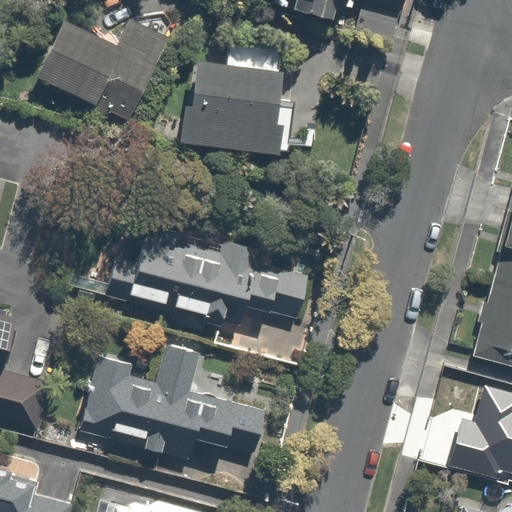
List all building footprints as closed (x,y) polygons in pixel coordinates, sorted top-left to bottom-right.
[(270,0),(268,8),(348,30),(355,0),(386,0),(413,7),(414,0),(270,0)] [(66,25),(38,82),(130,128),(174,40),(129,18),(114,49),(66,25)] [(422,55),(391,46),(377,96),(408,105),(422,55)] [(276,54),(231,51),(229,70),(201,68),(198,109),(189,108),(186,152),(286,158),(291,79),(274,78),(276,54)] [(511,233),(471,353),(511,366),(511,233)] [(145,264),(115,257),(107,289),(137,296),(135,304),(212,324),(218,301),(260,311),(261,304),(280,308),(282,301),(311,309),(319,279),(260,264),(263,255),(240,249),(237,259),(176,244),(174,255),(149,248),(145,264)] [(0,424),(33,433),(49,372),(21,364),(29,334),(8,328),(13,311),(0,307),(0,424)] [(206,351),(173,343),(162,386),(138,380),(142,364),(96,353),(76,436),(151,453),(153,442),(201,453),(203,445),(237,453),(261,459),(274,408),(205,391),(210,369),(202,367),(206,351)] [(511,381),(460,365),(444,415),(511,436),(511,381)] [(0,511),(76,511),(78,506),(39,497),(43,484),(0,473),(0,511)] [(201,511),(158,500),(156,507),(137,502),(134,511),(201,511)]
